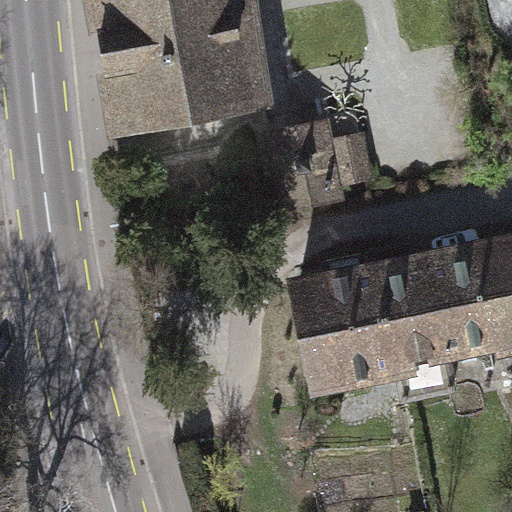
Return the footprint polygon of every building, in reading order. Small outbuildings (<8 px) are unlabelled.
[(259,0),(88,0),(111,136),(277,108),(259,0)] [(271,211),(334,199),(331,184),(322,137),(318,115),(255,127),(271,211)] [(322,137),(331,184),(363,177),(354,131),(322,137)] [(511,239),(408,260),(437,371),(511,356),(511,239)] [(408,260),(284,288),(309,404),(437,371),(408,260)]
